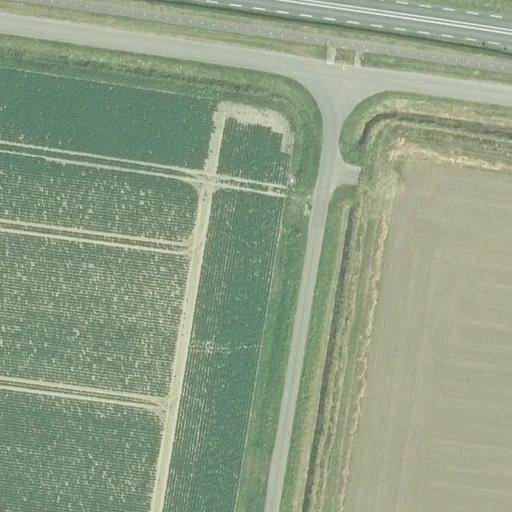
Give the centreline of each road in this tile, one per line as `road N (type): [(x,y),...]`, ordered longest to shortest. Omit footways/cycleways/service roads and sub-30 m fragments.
road 1 (unclassified): [(273,511),(341,79)]
road 2 (unclassified): [(0,24),(341,79)]
road 3 (primary): [(511,35),(287,0)]
road 4 (unclassified): [(341,79),(511,100)]
